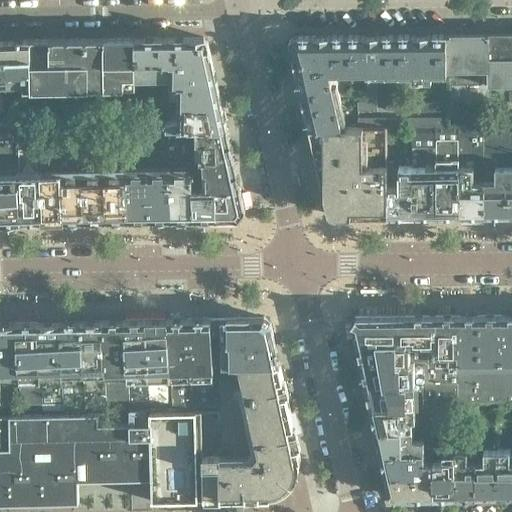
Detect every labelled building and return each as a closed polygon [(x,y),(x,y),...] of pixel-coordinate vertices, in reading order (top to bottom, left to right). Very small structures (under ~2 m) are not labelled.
[(511,82),(511,33),(446,35),(446,70),(488,70),(488,83),(511,82)] [(395,75),(395,35),(343,36),(344,72),(365,72),(365,76),(376,76),(385,75),(385,110),(395,110),(395,75)] [(447,75),(446,70),(446,35),(395,35),(395,75),(411,75),(411,81),(431,81),(431,75),(447,75)] [(344,72),(343,36),(293,36),(289,41),(297,75),(319,71),(318,68),(322,67),(323,70),(329,69),(329,72),(344,72)] [(211,60),(210,53),(210,51),(209,51),(207,43),(208,43),(208,42),(207,40),(206,41),(203,38),(204,38),(203,37),(201,37),(190,37),(188,37),(177,38),(177,37),(174,37),(174,38),(168,38),(169,37),(164,37),(164,38),(161,38),(161,37),(135,38),(136,75),(161,74),(161,61),(211,60)] [(136,102),(136,75),(135,38),(98,38),(31,39),(32,89),(129,88),(129,102),(136,102)] [(32,89),(31,39),(6,40),(8,80),(24,79),(24,90),(32,89)] [(217,83),(212,60),(211,60),(161,61),(161,74),(172,74),(174,73),(174,83),(217,83)] [(341,104),(338,94),(336,84),(332,85),(329,72),(329,69),(323,70),(322,67),(318,68),(319,71),(297,75),(309,127),(346,127),(345,122),(341,123),(337,105),(341,104)] [(377,110),(376,76),(365,76),(366,101),(357,101),(357,110),(377,110)] [(222,105),(217,83),(174,83),(171,86),(171,95),(172,95),(173,106),(182,106),(222,105)] [(421,111),(421,101),(401,102),(401,111),(421,111)] [(445,110),(445,101),(421,101),(421,111),(445,110)] [(227,127),(222,105),(182,106),(182,120),(172,121),(172,128),(197,128),(227,127)] [(132,126),(132,111),(117,111),(118,126),(132,126)] [(446,126),(446,116),(357,117),(357,127),(386,126),(402,126),(411,126),(419,126),(446,126)] [(507,137),(507,135),(507,125),(498,126),(498,137),(507,137)] [(386,126),(357,127),(346,127),(309,127),(314,150),(327,209),(328,209),(335,215),(335,216),(387,215),(387,181),(386,126)] [(411,137),(411,126),(402,126),(402,138),(411,137)] [(419,137),(419,126),(411,126),(411,137),(419,137)] [(459,137),(459,126),(450,126),(450,137),(459,137)] [(468,137),(467,126),(459,126),(459,137),(468,137)] [(234,159),(230,143),(227,127),(197,128),(197,141),(200,141),(201,159),(204,159),(234,159)] [(171,136),(170,128),(149,129),(149,136),(171,136)] [(172,218),(171,170),(171,162),(149,162),(149,170),(128,170),(127,137),(127,129),(84,130),(85,219),(128,219),(172,218)] [(144,129),(137,129),(127,129),(127,137),(149,136),(149,129),(144,129)] [(85,219),(84,130),(63,130),(63,149),(39,150),(40,172),(42,220),(64,220),(85,219)] [(39,147),(38,131),(17,132),(18,148),(39,147)] [(240,188),(234,159),(204,159),(204,171),(207,171),(207,188),(240,188)] [(484,215),(484,186),(472,186),(472,166),(459,167),(460,215),(484,215)] [(508,214),(507,166),(495,166),(495,185),(484,186),(484,215),(508,214)] [(412,215),(411,167),(398,167),(399,181),(387,181),(387,215),(387,216),(412,215)] [(436,215),(435,180),(424,181),(424,167),(411,167),(412,215),(436,215)] [(460,215),(459,167),(447,167),(447,180),(435,180),(436,215),(460,215)] [(193,218),(193,188),(193,170),(171,170),(172,218),(193,218)] [(42,220),(40,172),(19,173),(21,221),(42,220)] [(0,222),(21,221),(19,173),(0,174),(0,222)] [(240,188),(207,188),(193,188),(193,218),(238,217),(238,218),(245,209),(240,188)] [(511,360),(511,314),(501,315),(501,361),(511,360)] [(480,361),(479,315),(398,315),(356,316),(355,316),(351,322),(356,341),(409,341),(409,344),(436,344),(437,354),(449,354),(449,361),(480,361)] [(502,404),(501,361),(501,315),(479,315),(480,361),(480,387),(458,387),(458,405),(464,405),(474,405),(486,405),(495,404),(502,404)] [(279,363),(270,321),(263,317),(210,318),(212,365),(216,365),(279,363)] [(192,368),(188,318),(167,319),(171,369),(192,368)] [(212,365),(210,318),(188,318),(192,368),(212,368),(212,365)] [(130,408),(124,319),(102,320),(108,392),(109,408),(130,408)] [(171,369),(167,319),(146,319),(124,319),(128,369),(171,369)] [(66,409),(59,320),(38,321),(41,369),(44,409),(66,409)] [(84,368),(81,320),(59,320),(63,368),(84,368)] [(108,392),(102,320),(81,320),(84,368),(87,408),(109,408),(108,392)] [(41,369),(38,321),(16,322),(20,369),(41,369)] [(20,381),(20,369),(16,322),(0,322),(0,370),(8,370),(8,381),(20,381)] [(436,344),(422,344),(409,344),(409,341),(356,342),(361,364),(436,363),(436,354),(437,354),(436,344)] [(300,459),(289,407),(288,407),(279,363),(216,365),(217,411),(218,454),(202,455),(203,500),(270,498),(270,496),(271,496),(275,495),(278,494),(281,493),(283,492),(285,490),(288,489),(291,486),(292,484),(294,481),(295,479),(296,476),(298,472),(298,468),(299,465),(299,464),(298,461),(298,460),(300,459)] [(436,383),(436,363),(361,364),(366,385),(414,385),(417,385),(417,383),(436,383)] [(414,406),(414,385),(366,385),(370,407),(414,406)] [(83,402),(82,388),(68,389),(69,402),(83,402)] [(173,407),(173,396),(151,397),(152,407),(173,407)] [(495,415),(495,404),(486,405),(486,415),(495,415)] [(505,404),(502,404),(495,404),(495,415),(505,415),(505,404)] [(474,416),(474,405),(464,405),(464,416),(474,416)] [(432,424),(431,406),(414,406),(370,407),(375,429),(406,428),(406,420),(411,420),(411,428),(423,428),(423,424),(432,424)] [(203,500),(202,455),(218,454),(217,411),(149,412),(149,422),(98,423),(98,413),(0,414),(0,503),(78,502),(78,481),(151,479),(151,501),(203,500)] [(432,450),(431,428),(375,429),(380,450),(432,450)] [(432,462),(432,450),(380,450),(385,472),(424,472),(424,462),(432,462)] [(496,495),(496,450),(483,450),(483,466),(475,466),(475,495),(496,495)] [(511,494),(511,465),(509,465),(509,450),(496,450),(496,495),(511,494)] [(453,495),(452,451),(441,451),(441,462),(432,462),(433,496),(453,495)] [(475,495),(475,466),(466,466),(466,451),(452,451),(453,495),(475,495)] [(433,496),(432,462),(424,462),(424,472),(385,472),(389,491),(389,492),(395,497),(395,496),(433,496)]
